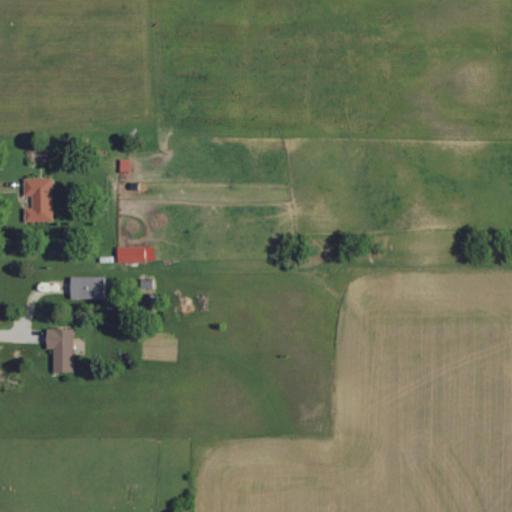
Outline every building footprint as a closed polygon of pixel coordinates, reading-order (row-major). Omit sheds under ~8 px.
[(123,171),(134,171),(133,158),(123,159),(123,171)] [(56,177),(28,178),(29,196),(36,196),(36,208),(30,208),(31,221),(57,221),(56,177)] [(121,262),(150,262),(150,246),(121,247),(121,262)] [(90,288),(93,288),(93,278),(77,277),(75,297),(89,298),(90,288)] [(51,348),(58,348),(59,372),(78,371),(77,328),(51,329),(51,348)]
